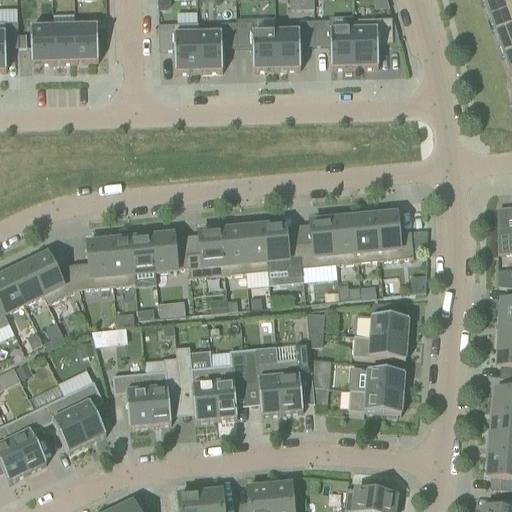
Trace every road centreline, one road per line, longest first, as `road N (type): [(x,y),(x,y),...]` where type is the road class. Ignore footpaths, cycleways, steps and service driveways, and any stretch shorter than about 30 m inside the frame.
road 1 (residential): [(447,169),(59,209),(0,237)]
road 2 (residential): [(434,463),(299,458),(131,482),(66,511)]
road 3 (residential): [(133,120),(439,111)]
road 4 (residential): [(434,463),(447,169)]
road 5 (residential): [(0,124),(133,120)]
road 6 (residential): [(133,120),(130,0)]
